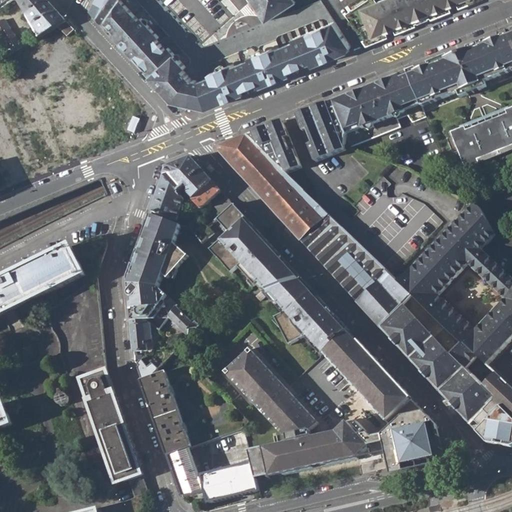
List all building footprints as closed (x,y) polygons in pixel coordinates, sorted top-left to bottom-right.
[(0,0),(0,7),(10,0),(12,0),(38,37),(57,25),(66,20),(47,0),(0,0)] [(120,0),(96,0),(91,11),(103,24),(120,0)] [(120,0),(103,24),(178,106),(190,108),(195,84),(190,83),(180,73),(185,68),(159,39),(157,41),(139,21),(141,19),(134,11),(131,13),(120,0)] [(254,0),(268,21),(282,13),(280,10),(283,9),(284,11),(296,3),(298,2),(296,0),(254,0)] [(351,11),(349,12),(369,43),(476,0),(367,0),(353,10),(351,11)] [(74,28),(66,20),(57,25),(66,35),(74,28)] [(0,51),(5,59),(19,50),(1,21),(0,21),(0,51)] [(195,84),(190,108),(201,111),(354,50),(335,21),(295,38),(297,43),(263,57),(262,56),(255,59),(255,61),(240,67),(239,65),(216,75),(218,78),(201,85),(195,84)] [(511,71),(511,33),(511,30),(431,62),(432,65),(420,71),(419,67),(407,72),(422,107),(458,93),(460,97),(467,95),(474,92),(479,90),(487,87),(485,82),(511,71)] [(100,71),(15,100),(38,164),(45,162),(48,170),(136,139),(132,128),(138,126),(118,70),(102,76),(100,71)] [(426,118),(422,107),(407,72),(336,100),(349,131),(355,143),(351,147),(353,148),(401,128),(398,119),(408,115),(414,123),(426,118)] [(349,131),(336,100),(299,116),(318,161),(348,149),(348,146),(349,131)] [(487,121),(468,129),(467,126),(464,128),(451,133),(466,169),(511,149),(511,107),(504,111),(502,112),(503,115),(487,121)] [(304,168),(285,121),(255,133),(256,134),(251,136),(251,135),(248,136),(288,174),(304,168)] [(304,189),(288,174),(248,136),(221,146),(220,152),(301,240),(327,213),(304,191),(304,189)] [(214,182),(192,158),(168,167),(165,177),(190,204),(214,182)] [(190,204),(165,177),(152,212),(178,220),(184,203),(189,209),(192,206),(190,204)] [(345,214),(336,223),(392,277),(443,225),(424,207),(400,197),(392,205),(383,195),(392,187),(384,179),(354,205),(359,211),(350,219),(345,214)] [(192,206),(198,212),(222,190),(214,182),(190,204),(192,206)] [(474,209),(399,284),(413,299),(383,330),(470,426),(495,400),(473,379),(474,378),(465,368),(475,358),(484,367),(487,365),(511,336),(511,321),(511,320),(511,318),(511,281),(511,282),(483,252),(496,238),(489,226),(474,209)] [(327,213),(301,240),(383,330),(413,299),(399,284),(392,277),(336,223),(327,213)] [(135,271),(159,291),(164,278),(168,281),(188,258),(174,247),(180,228),(153,218),(149,231),(145,230),(140,245),(143,247),(140,255),(137,253),(135,259),(138,261),(135,271)] [(350,330),(247,218),(241,219),(224,234),(227,237),(210,252),(239,283),(236,286),(251,301),(256,297),(258,299),(262,295),(283,317),(278,319),(291,347),(304,340),(320,357),(325,353),(349,331),(350,330)] [(0,317),(87,275),(73,247),(0,281),(0,429),(12,425),(4,403),(0,403),(0,317)] [(130,303),(132,321),(141,320),(150,323),(168,298),(159,291),(135,271),(132,268),(128,278),(129,295),(130,296),(131,297),(133,298),(135,298),(135,303),(130,303)] [(176,308),(169,319),(190,339),(199,331),(176,308)] [(132,321),(134,351),(147,350),(145,324),(141,324),(141,320),(132,321)] [(349,331),(325,353),(329,358),(335,364),(359,343),(353,336),(349,331)] [(359,343),(335,364),(350,382),(375,358),(360,341),(359,343)] [(283,477),(358,461),(377,444),(360,425),(356,428),(363,436),(360,438),(348,424),(337,434),(312,439),(308,440),(306,433),(311,432),(320,424),(251,349),(226,373),(285,437),(288,436),(289,444),(249,453),(252,464),(257,480),(283,475),(283,477)] [(375,358),(350,382),(388,423),(414,400),(403,388),(402,389),(382,367),(383,366),(375,358)] [(195,363),(142,381),(168,456),(189,448),(243,430),(251,423),(203,374),(203,372),(195,363)] [(80,379),(116,485),(128,481),(135,497),(149,493),(107,369),(80,379)] [(495,400),(470,426),(488,444),(509,450),(511,449),(511,390),(496,375),(484,387),(474,378),(473,379),(495,400)] [(51,383),(56,397),(56,401),(57,404),(59,405),(61,406),(64,407),(67,406),(69,404),(70,401),(70,399),(70,396),(68,394),(66,393),(62,380),(51,383)] [(404,418),(383,436),(391,478),(418,472),(417,463),(430,460),(429,454),(435,453),(432,439),(439,438),(437,425),(426,413),(404,418)] [(259,491),(257,480),(252,464),(200,477),(189,448),(168,456),(183,499),(206,494),(209,503),(259,491)]
